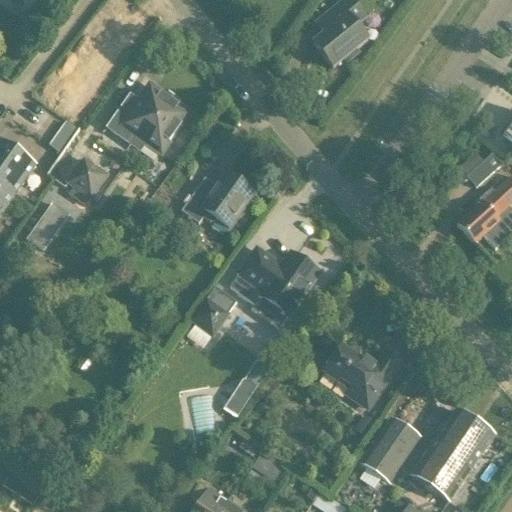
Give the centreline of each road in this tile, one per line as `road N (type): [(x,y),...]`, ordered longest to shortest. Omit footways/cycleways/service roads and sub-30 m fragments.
road 1 (residential): [(355,208),(175,0)]
road 2 (residential): [(355,208),(502,0)]
road 3 (residential): [(511,381),(355,208)]
road 4 (unknown): [(88,0),(20,83),(0,87)]
